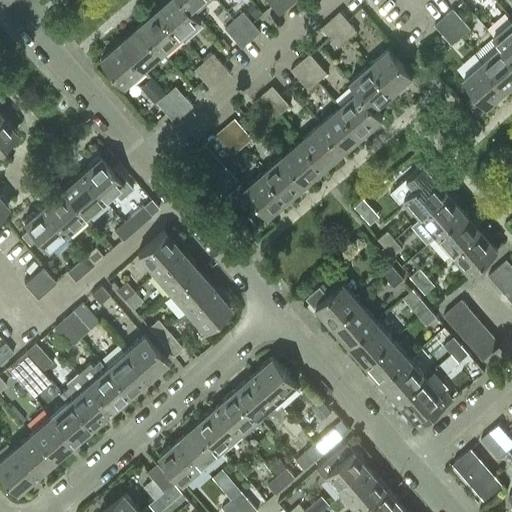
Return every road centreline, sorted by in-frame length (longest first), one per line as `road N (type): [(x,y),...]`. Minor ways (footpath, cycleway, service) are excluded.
road 1 (residential): [(42,511),(274,310)]
road 2 (residential): [(144,160),(333,0)]
road 3 (residential): [(144,160),(5,0)]
road 4 (residential): [(409,466),(274,310)]
road 5 (residential): [(274,310),(144,160)]
road 6 (residential): [(409,466),(511,378)]
